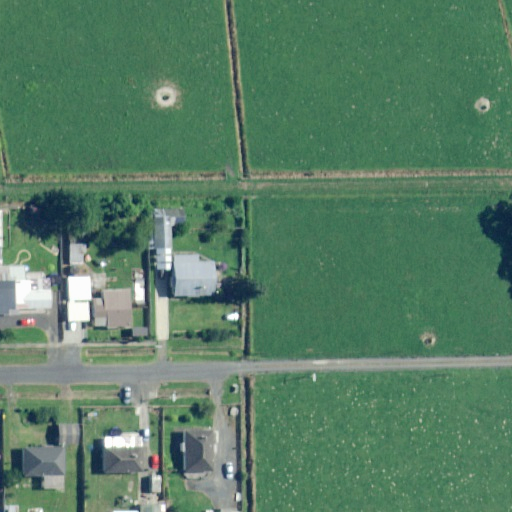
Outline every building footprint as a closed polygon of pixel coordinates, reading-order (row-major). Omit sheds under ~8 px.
[(166,249),(166,225),(150,225),(150,249),(166,249)] [(80,264),(81,246),(68,246),(67,264),(80,264)] [(193,263),(193,256),(170,256),(170,297),(208,296),(208,263),(193,263)] [(5,265),(5,275),(0,274),(0,315),(13,315),(13,309),(46,309),(46,291),(26,291),(26,281),(23,281),(23,275),(13,275),(13,265),(5,265)] [(144,271),(133,271),(134,308),(144,307),(144,271)] [(86,278),(64,278),(65,300),(86,300),(86,278)] [(126,328),(125,291),(99,291),(99,299),(89,300),(90,329),(126,328)] [(85,304),(64,304),(65,321),(85,321),(85,304)] [(73,425),(58,425),(57,445),(72,446),(73,425)] [(215,453),(216,431),(180,431),(180,472),(208,472),(209,453),(215,453)] [(138,444),(115,444),(115,448),(101,448),(101,473),(138,473),(138,444)] [(60,489),(60,448),(19,448),(19,476),(40,477),(40,489),(60,489)]
